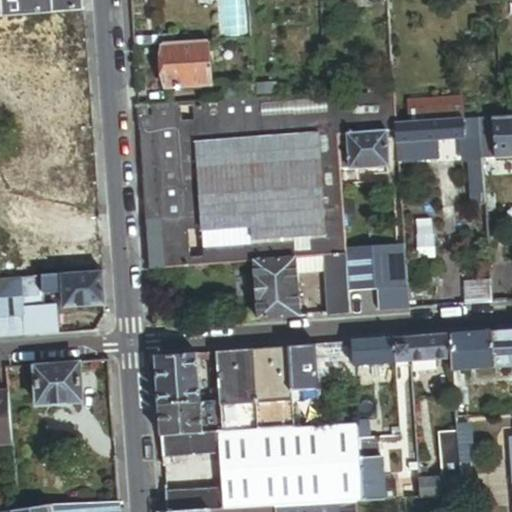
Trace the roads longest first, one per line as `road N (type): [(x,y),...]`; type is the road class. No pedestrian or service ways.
road 1 (unclassified): [(132,346),(511,316)]
road 2 (residential): [(132,346),(106,0)]
road 3 (residential): [(146,511),(132,346)]
road 4 (unclassified): [(132,346),(0,355)]
